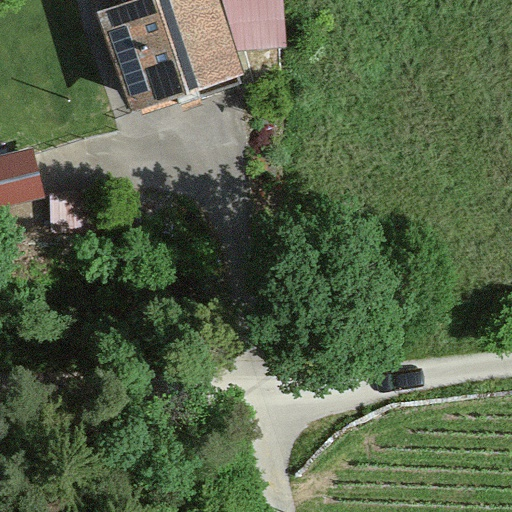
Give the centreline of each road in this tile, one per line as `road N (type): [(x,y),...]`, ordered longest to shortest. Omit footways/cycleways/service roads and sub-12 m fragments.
road 1 (track): [(0,395),(268,390)]
road 2 (unclassified): [(511,372),(268,390)]
road 3 (track): [(273,511),(268,390)]
